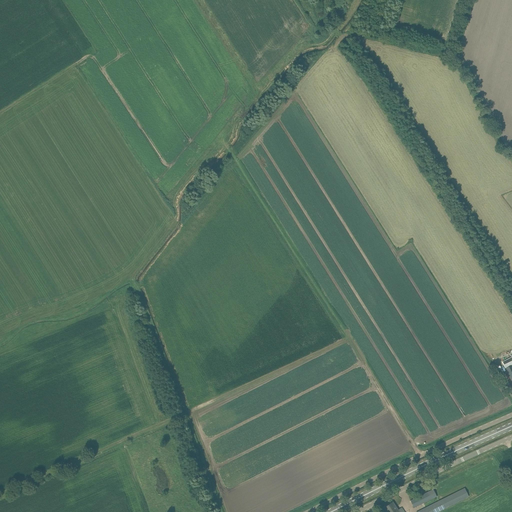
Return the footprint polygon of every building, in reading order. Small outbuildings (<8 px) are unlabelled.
[(509,358),(502,362),(504,366),(505,369),(511,379),(511,378),(511,357),(509,358)] [(502,370),(499,372),(506,386),(509,385),(502,370)] [(464,488),(416,511),(437,511),(468,497),(464,488)] [(410,500),(414,508),(437,496),(433,489),(410,500)] [(404,511),(402,507),(398,510),(393,502),(384,507),(386,511),(404,511)]
